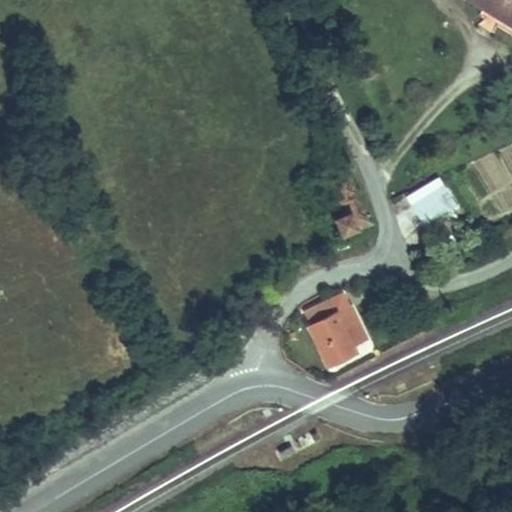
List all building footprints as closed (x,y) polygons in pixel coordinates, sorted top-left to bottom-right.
[(511,0),(484,0),(511,14),(511,0)] [(511,178),(511,147),(500,152),(511,178)] [(373,224),(351,170),(317,184),(338,237),(373,224)] [(422,227),(456,208),(437,176),(404,196),(422,227)] [(347,238),(337,243),(341,252),(351,247),(347,238)] [(359,341),(340,295),(301,310),(320,356),(359,341)]
